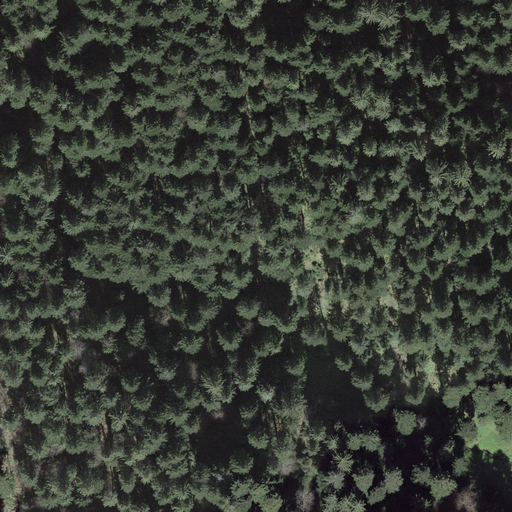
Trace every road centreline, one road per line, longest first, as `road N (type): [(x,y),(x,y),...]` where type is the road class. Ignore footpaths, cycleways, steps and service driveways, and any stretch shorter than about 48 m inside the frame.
road 1 (track): [(412,341),(383,293),(294,219),(260,174),(250,139),(252,46),(274,27),(352,25),(456,3),(511,19)]
road 2 (track): [(55,0),(31,58),(36,109),(0,147)]
